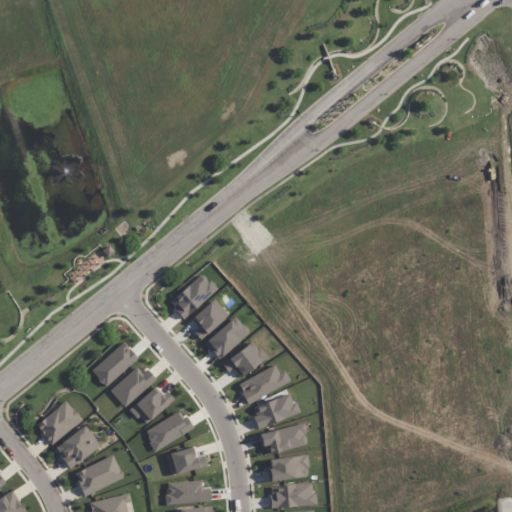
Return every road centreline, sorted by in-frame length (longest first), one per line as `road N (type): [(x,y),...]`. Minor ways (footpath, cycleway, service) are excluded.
road 1 (residential): [(452,0),(317,107),(294,146),(314,141),(488,0)]
road 2 (residential): [(294,146),(0,388)]
road 3 (residential): [(115,290),(225,422),(241,511)]
